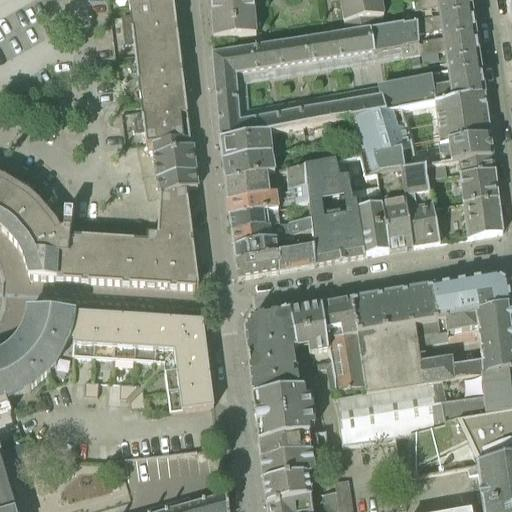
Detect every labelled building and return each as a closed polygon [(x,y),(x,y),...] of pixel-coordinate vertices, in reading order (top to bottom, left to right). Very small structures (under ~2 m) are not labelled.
[(154,158),(191,150),(187,115),(185,99),(178,42),(174,14),(172,0),(127,0),(130,19),(122,20),(125,48),(134,47),(141,104),(143,121),(134,122),(136,136),(144,135),(146,148),(153,147),(154,158)] [(252,0),(207,0),(211,42),(256,38),(252,0)] [(345,25),(382,19),(384,18),(380,0),(340,0),(344,25),(345,25)] [(439,19),(471,14),(469,0),(414,0),(416,13),(438,10),(439,19)] [(393,14),(403,13),(401,1),(391,2),(393,14)] [(441,32),(443,42),(475,37),(471,14),(439,19),(416,23),(417,26),(419,36),(441,32)] [(347,36),(329,39),(284,46),(241,53),(212,58),(220,145),(254,139),(287,133),(304,130),(349,122),(393,114),(399,113),(436,106),(434,88),(432,79),(388,88),(385,88),(374,90),(375,100),(346,105),(301,113),(249,123),(239,125),(234,79),(244,77),(288,71),(332,64),(400,52),(401,61),(422,59),(420,48),(419,45),(419,36),(417,26),(404,28),(404,27),(384,30),(382,19),(345,25),(347,36)] [(479,64),(475,40),(475,37),(443,42),(419,45),(420,48),(422,59),(444,55),(446,69),(479,64)] [(446,69),(449,86),(481,82),(479,64),(446,69)] [(449,86),(434,88),(436,106),(484,97),(481,82),(449,86)] [(484,97),(436,106),(440,146),(448,145),(450,167),(458,166),(492,160),(484,97)] [(402,176),(403,175),(402,152),(409,151),(399,113),(393,114),(349,122),(365,182),(376,180),(402,176)] [(290,154),(287,133),(254,139),(220,145),(223,165),(272,157),(290,154)] [(160,200),(186,193),(198,191),(192,149),(191,150),(154,158),(157,182),(160,200)] [(225,186),(268,178),(276,176),(272,157),(223,165),(225,186)] [(460,178),(494,174),(492,160),(458,166),(460,178)] [(316,269),(365,260),(362,242),(351,243),(348,233),(361,233),(358,212),(356,204),(353,205),(351,195),(348,180),(340,181),(335,163),(304,170),(306,192),(308,208),(310,223),(311,235),(316,269)] [(2,172),(10,176),(12,170),(4,167),(2,172)] [(402,176),(414,251),(439,247),(431,208),(416,211),(414,199),(433,196),(431,182),(446,181),(445,168),(403,175),(402,176)] [(288,195),(294,194),(306,192),(304,170),(286,174),(288,195)] [(463,207),(465,207),(498,203),(494,174),(460,178),(463,207)] [(387,256),(414,251),(402,176),(376,180),(377,190),(379,208),(387,256)] [(227,204),(270,197),(268,178),(225,186),(227,204)] [(0,232),(2,233),(3,234),(7,238),(19,252),(22,256),(22,258),(30,282),(58,284),(94,286),(117,288),(155,290),(198,293),(192,240),(186,193),(160,200),(158,237),(120,235),(120,243),(97,242),(97,233),(65,232),(61,234),(56,227),(39,205),(29,197),(26,201),(3,188),(0,186),(0,232)] [(356,204),(358,212),(361,233),(348,233),(351,243),(362,242),(365,260),(376,258),(387,256),(379,208),(377,190),(351,195),(353,205),(356,204)] [(229,219),(277,213),(279,211),(278,201),(293,199),(295,210),(308,208),(306,192),(294,194),(288,195),(277,196),(270,197),(227,204),(229,219)] [(469,243),(485,240),(502,236),(498,203),(465,207),(469,243)] [(231,233),(278,227),(277,213),(229,219),(231,233)] [(294,239),(311,235),(310,223),(298,225),(278,227),(231,233),(233,248),(277,242),(294,239)] [(279,276),(316,269),(311,235),(294,239),(295,250),(295,255),(279,257),(276,257),(279,276)] [(276,257),(279,257),(295,255),(295,250),(278,251),(277,242),(233,248),(235,263),(276,257)] [(279,276),(276,257),(235,263),(238,283),(279,276)] [(444,321),(511,308),(508,286),(497,278),(431,290),(437,323),(444,321)] [(404,295),(411,328),(437,323),(431,290),(404,295)] [(378,299),(385,334),(411,328),(404,295),(378,299)] [(358,340),(385,334),(378,299),(352,304),(358,340)] [(327,345),(358,340),(352,304),(321,309),(327,345)] [(477,337),(511,332),(511,310),(511,308),(444,321),(447,338),(477,332),(477,337)] [(253,397),(299,391),(293,352),(308,349),(310,357),(329,353),(327,345),(321,309),(253,320),(245,331),(253,397)] [(82,362),(106,363),(131,365),(155,366),(163,367),(164,375),(167,395),(170,416),(213,411),(211,389),(208,370),(202,325),(158,322),(134,321),(109,319),(84,318),(53,316),(28,314),(27,324),(24,332),(21,338),(20,338),(19,338),(17,339),(15,340),(14,341),(13,343),(13,345),(13,347),(13,348),(8,353),(1,358),(0,357),(0,420),(11,417),(7,405),(29,394),(50,375),(56,367),(68,342),(73,343),(72,361),(82,362)] [(511,352),(480,356),(481,365),(453,369),(452,360),(421,365),(418,350),(449,345),(447,338),(444,321),(437,323),(411,328),(385,334),(358,340),(327,345),(329,353),(331,365),(317,367),(318,373),(326,372),(330,393),(336,392),(337,404),(511,374),(511,352)] [(480,356),(511,352),(511,332),(477,337),(480,356)] [(470,424),(511,417),(511,374),(337,404),(342,451),(395,444),(424,435),(470,424)] [(123,402),(129,388),(120,388),(119,402),(123,402)] [(138,389),(129,388),(123,402),(126,402),(138,389)] [(258,443),(310,437),(309,429),(315,428),(312,398),(306,399),(304,390),(253,397),(258,443)] [(130,410),(144,402),(142,393),(130,406),(130,410)] [(145,411),(144,402),(130,410),(131,413),(145,411)] [(511,463),(511,417),(470,424),(424,435),(395,444),(397,461),(401,484),(475,469),(511,463)] [(260,460),(312,454),(327,452),(325,436),(310,437),(258,443),(260,460)] [(312,454),(260,460),(263,483),(308,477),(315,476),(312,454)] [(0,511),(16,511),(0,459),(0,511)] [(511,511),(511,463),(475,469),(481,511),(479,511),(511,511)] [(266,506),(311,499),(312,499),(308,477),(263,483),(266,506)] [(339,511),(353,511),(348,483),(335,486),(336,495),(339,511)] [(325,511),(339,511),(336,495),(324,497),(325,511)] [(228,511),(226,498),(192,508),(176,511),(228,511)] [(267,511),(312,511),(311,499),(266,506),(267,511)]
